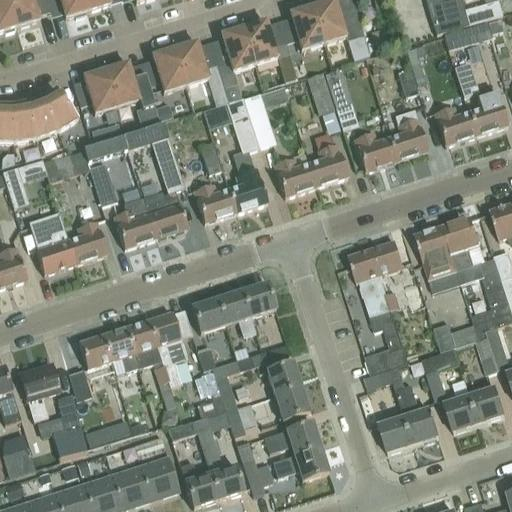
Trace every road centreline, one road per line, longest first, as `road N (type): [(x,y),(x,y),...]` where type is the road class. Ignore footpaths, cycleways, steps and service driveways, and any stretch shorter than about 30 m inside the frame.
road 1 (residential): [(0,336),(291,243)]
road 2 (residential): [(259,0),(0,78)]
road 3 (residential): [(372,499),(291,243)]
road 4 (residential): [(291,243),(511,170)]
road 5 (residential): [(372,499),(511,458)]
